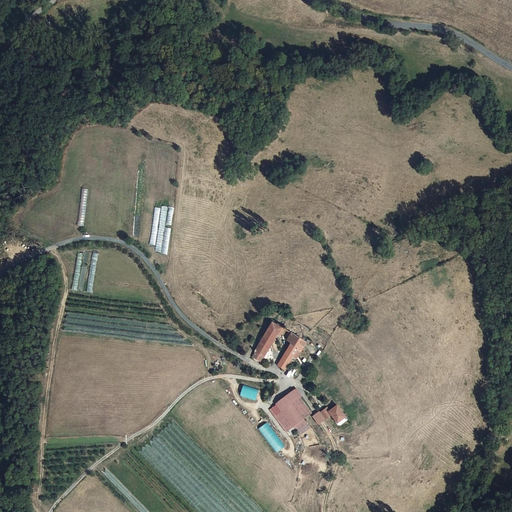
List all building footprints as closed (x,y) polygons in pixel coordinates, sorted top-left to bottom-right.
[(82,189),(77,225),(83,226),(88,189),(82,189)] [(168,207),(161,206),(154,252),(161,253),(165,227),(165,225),(168,207)] [(171,226),(174,208),(168,207),(165,225),(171,226)] [(155,208),(149,244),(155,245),(160,208),(155,208)] [(165,227),(161,253),(167,254),(171,228),(165,227)] [(93,252),(86,291),(92,292),(99,253),(93,252)] [(78,253),(72,289),(76,290),(83,254),(78,253)] [(252,356),(260,360),(262,356),(264,357),(271,345),(278,334),(280,336),(285,329),(273,321),(252,356)] [(287,348),(295,353),(298,349),(302,351),(304,346),(301,344),(304,340),(290,331),(287,336),(288,338),(287,340),(290,342),(287,348)] [(271,345),(264,357),(273,362),(271,345)] [(287,348),(277,365),(285,370),(295,353),(287,348)] [(244,385),(241,396),(257,401),(260,389),(244,385)] [(275,405),(280,412),(291,427),(301,420),(310,415),(294,392),(275,405)] [(336,410),(328,415),(330,418),(333,424),(337,425),(341,423),(342,419),(336,410)] [(317,414),(311,418),(315,425),(321,421),(322,422),(330,418),(328,415),(325,411),(318,415),(317,414)] [(284,432),(291,427),(280,412),(273,417),(284,432)] [(305,426),(301,420),(291,427),(295,433),(305,426)] [(259,428),(275,453),(285,447),(269,422),(259,428)]
